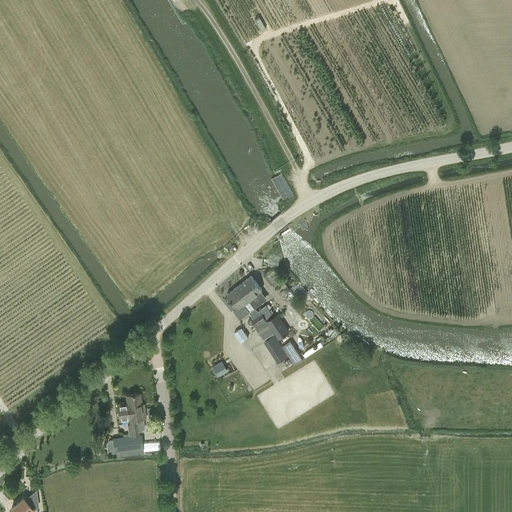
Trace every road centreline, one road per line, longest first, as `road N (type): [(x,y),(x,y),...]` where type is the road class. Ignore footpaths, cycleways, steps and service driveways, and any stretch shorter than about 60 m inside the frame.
road 1 (unclassified): [(151,337),(307,204),(381,173),(511,149)]
road 2 (unclassified): [(0,468),(151,337)]
road 3 (unclassified): [(170,511),(151,337)]
